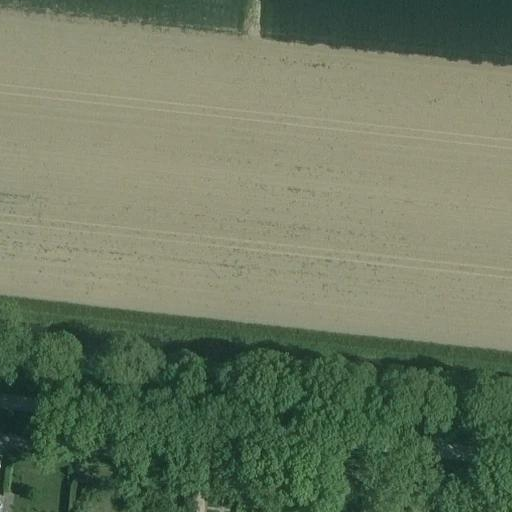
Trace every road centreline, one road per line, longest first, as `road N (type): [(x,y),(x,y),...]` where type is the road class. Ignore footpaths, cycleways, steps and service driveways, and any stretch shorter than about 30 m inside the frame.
road 1 (track): [(0,367),(241,391),(246,332),(511,361)]
road 2 (tertiary): [(511,458),(0,401)]
